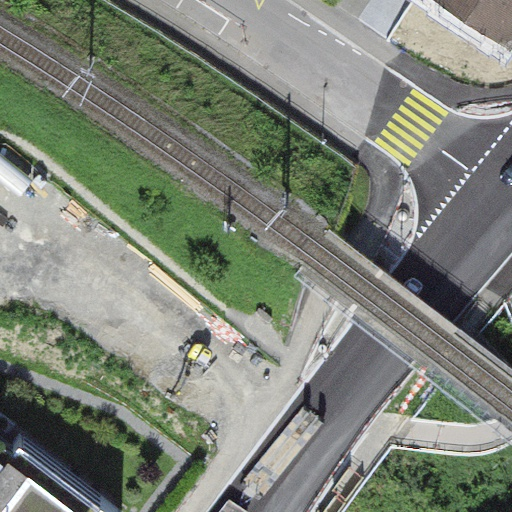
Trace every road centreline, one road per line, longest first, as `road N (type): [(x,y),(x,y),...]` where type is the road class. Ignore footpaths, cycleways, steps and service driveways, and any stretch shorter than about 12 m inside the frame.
road 1 (secondary): [(505,207),(378,355),(263,511)]
road 2 (residential): [(505,207),(407,122),(229,0)]
